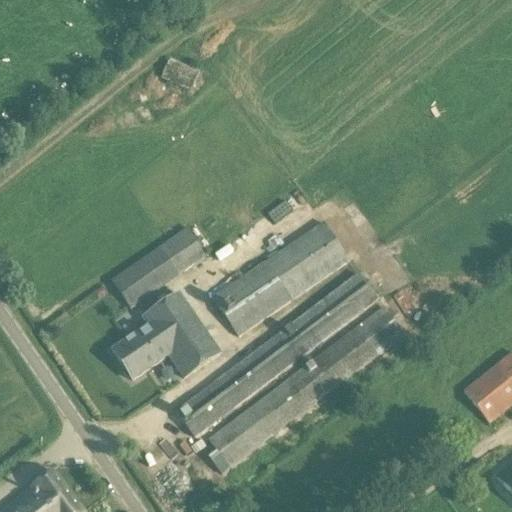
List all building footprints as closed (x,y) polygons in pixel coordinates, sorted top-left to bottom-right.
[(190,94),(199,74),(170,61),(161,81),(190,94)] [(238,339),(349,263),(323,225),(212,300),(238,339)] [(131,311),(208,259),(189,230),(112,283),(131,311)] [(194,440),(378,303),(358,277),(175,414),(194,440)] [(184,381),(220,356),(179,296),(143,320),(148,328),(112,353),(133,383),(169,358),(184,381)] [(221,477),(404,338),(383,310),(209,442),(219,456),(210,463),(221,477)] [(511,355),(463,394),(489,426),(511,408),(511,355)] [(511,498),(511,467),(497,479),(511,498)] [(83,511),(53,473),(32,488),(33,490),(3,511),(83,511)]
